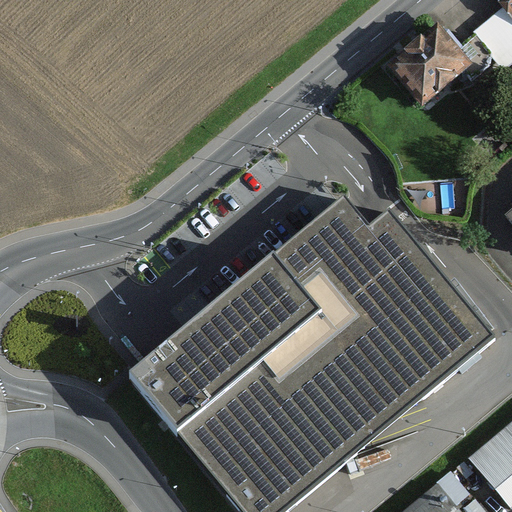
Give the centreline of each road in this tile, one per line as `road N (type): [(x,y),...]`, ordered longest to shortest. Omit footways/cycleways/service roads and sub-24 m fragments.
road 1 (tertiary): [(0,274),(154,221),(424,0)]
road 2 (unclassified): [(0,410),(55,407),(90,423),(164,511)]
